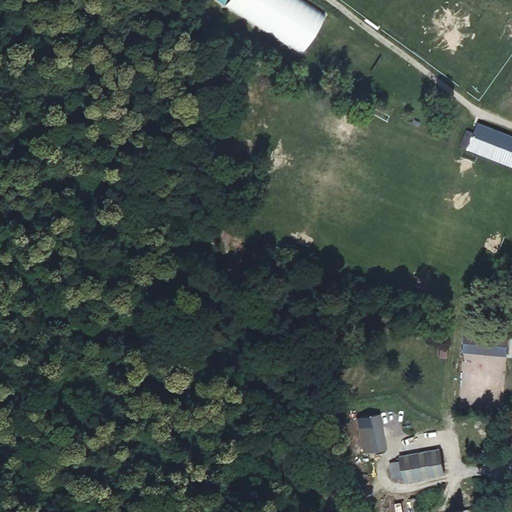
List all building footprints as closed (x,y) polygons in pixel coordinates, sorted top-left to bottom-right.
[(219,0),(301,51),(326,12),(309,0),(219,0)] [(511,141),(479,129),(469,155),(511,170),(511,141)] [(507,339),(464,336),(463,349),(506,353),(507,339)] [(385,448),(379,413),(357,417),(363,451),(385,448)] [(440,451),(398,458),(399,460),(401,478),(402,480),(443,474),(440,451)] [(399,460),(389,462),(391,479),(401,478),(399,460)]
